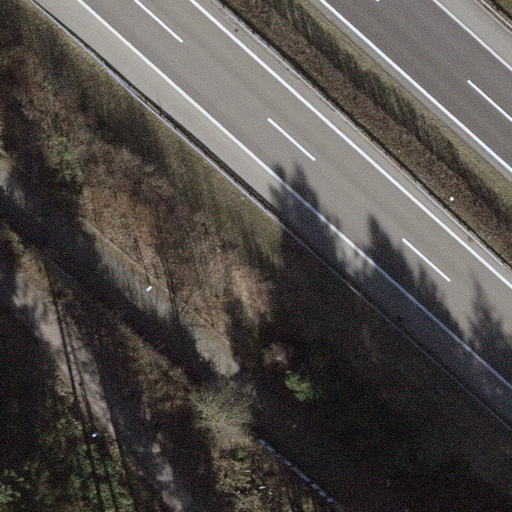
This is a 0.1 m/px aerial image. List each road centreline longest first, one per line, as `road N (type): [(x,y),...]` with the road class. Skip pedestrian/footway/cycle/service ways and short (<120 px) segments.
road 1 (track): [(0,189),(387,511)]
road 2 (motorway): [(138,0),(511,336)]
road 3 (track): [(0,278),(70,354),(185,511)]
road 4 (motorway): [(511,118),(378,0)]
